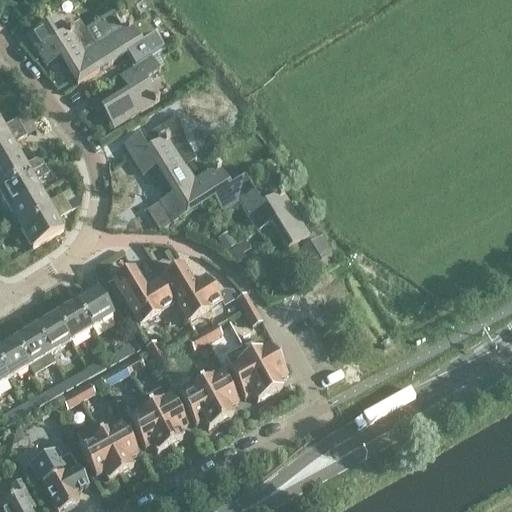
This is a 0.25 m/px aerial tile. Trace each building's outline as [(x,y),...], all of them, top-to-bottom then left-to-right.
[(151,63),(158,59),(165,55),(156,39),(142,47),(130,28),(121,33),(113,20),(85,36),(93,50),(85,55),(98,77),(124,61),(131,74),(151,63)] [(41,31),(27,40),(47,71),(60,63),(76,90),(98,77),(85,55),(93,50),(85,36),(78,26),(70,31),(56,39),(49,26),(41,31)] [(165,70),(158,59),(151,63),(131,74),(118,82),(127,96),(99,113),(112,134),(158,105),(146,85),(159,77),(158,75),(165,70)] [(0,128),(0,144),(22,132),(22,131),(26,129),(31,126),(26,118),(17,123),(2,132),(0,128)] [(137,140),(123,149),(142,180),(155,172),(167,190),(160,194),(165,202),(172,198),(194,185),(193,184),(185,171),(192,166),(185,154),(173,124),(146,140),(152,149),(146,154),(137,140)] [(22,132),(0,144),(0,169),(18,159),(12,149),(27,140),(22,131),(22,132)] [(0,195),(44,170),(39,161),(24,170),(18,159),(0,169),(0,195)] [(194,185),(172,198),(165,202),(158,206),(172,229),(213,203),(222,217),(238,207),(238,206),(253,197),(243,182),(230,190),(217,170),(214,172),(212,168),(204,173),(206,176),(193,184),(194,185)] [(0,200),(9,216),(41,197),(34,187),(49,178),(44,170),(0,195),(0,200)] [(47,208),(41,197),(9,216),(20,235),(65,208),(65,207),(74,202),(70,194),(47,208)] [(260,209),(253,197),(238,206),(238,207),(239,207),(257,237),(271,229),(287,255),(302,246),(317,270),(334,259),(322,241),(317,244),(313,238),(308,241),(280,197),(260,209)] [(65,208),(20,235),(32,254),(63,235),(57,225),(70,216),(65,208)] [(244,245),(237,234),(230,239),(228,236),(217,243),(225,255),(236,249),(236,250),(244,245)] [(248,266),(243,258),(251,253),(246,246),(228,257),(237,272),(248,266)] [(192,288),(181,269),(160,282),(187,327),(221,307),(205,281),(192,288)] [(144,292),(133,273),(112,286),(139,331),(172,311),(157,284),(144,292)] [(74,307),(91,334),(112,321),(95,294),(74,307)] [(243,317),(252,312),(244,298),(236,303),(243,317)] [(91,334),(74,307),(54,320),(70,346),(91,334)] [(252,312),(243,317),(251,331),(260,326),(252,312)] [(70,346),(54,320),(33,332),(49,359),(70,346)] [(203,339),(208,348),(222,340),(217,331),(203,339)] [(49,359),(33,332),(12,345),(29,372),(49,359)] [(194,355),(208,348),(203,339),(189,347),(194,355)] [(242,351),(269,399),(281,392),(277,386),(286,381),(268,349),(264,352),(258,342),(244,350),(242,351)] [(29,372),(12,345),(0,352),(0,371),(8,384),(29,372)] [(153,366),(162,361),(154,348),(146,353),(153,366)] [(108,362),(113,370),(134,359),(130,350),(108,362)] [(269,399),(242,351),(239,352),(240,353),(225,360),(231,370),(226,373),(244,404),(252,399),(256,406),(269,399)] [(162,361),(153,366),(161,380),(170,375),(162,361)] [(113,370),(108,362),(87,374),(92,382),(113,370)] [(124,371),(129,380),(143,372),(138,364),(124,371)] [(0,389),(8,384),(0,371),(0,389)] [(106,392),(129,380),(124,371),(101,384),(106,392)] [(92,382),(87,374),(66,386),(71,394),(92,382)] [(212,374),(196,383),(220,426),(232,420),(228,413),(237,408),(219,376),(215,379),(212,374)] [(220,426),(196,383),(179,393),(182,397),(178,400),(195,431),(203,426),(207,433),(220,426)] [(71,394),(66,386),(45,398),(49,406),(71,394)] [(75,399),(80,408),(94,400),(89,391),(75,399)] [(141,402),(169,450),(181,443),(177,436),(186,432),(168,400),(164,403),(158,393),(144,401),(142,402),(140,398),(139,398),(141,402)] [(49,406),(45,398),(23,410),(28,418),(49,406)] [(66,416),(80,408),(75,399),(61,407),(66,416)] [(141,402),(139,403),(140,404),(125,411),(131,421),(126,423),(144,455),(152,450),(156,457),(169,450),(141,402)] [(7,429),(28,418),(23,410),(3,421),(7,429)] [(95,434),(96,433),(91,424),(90,424),(93,429),(91,430),(91,431),(77,438),(82,448),(78,451),(95,482),(103,477),(107,484),(120,477),(95,434)] [(95,434),(120,477),(132,470),(128,463),(137,459),(119,427),(115,430),(112,425),(98,433),(98,432),(96,433),(95,434)] [(5,440),(11,450),(22,444),(16,434),(5,440)] [(54,455),(26,470),(36,488),(40,485),(54,511),(66,511),(78,506),(76,502),(86,496),(67,461),(60,465),(54,455)] [(0,511),(33,511),(34,511),(18,484),(10,489),(15,499),(0,507),(0,511)]
